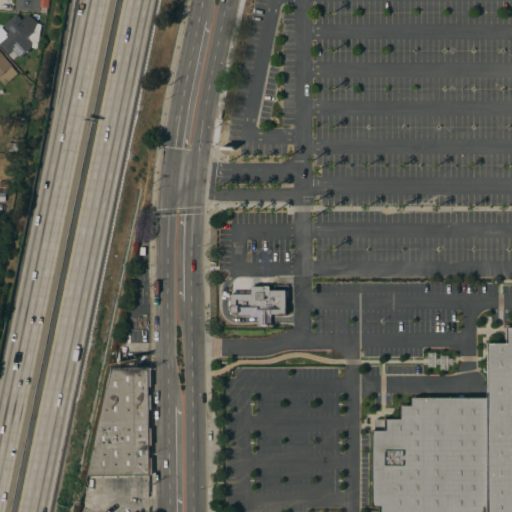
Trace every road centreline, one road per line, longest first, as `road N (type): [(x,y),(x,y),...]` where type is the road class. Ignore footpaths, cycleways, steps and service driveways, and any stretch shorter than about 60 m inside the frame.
road 1 (motorway): [(35,511),(139,0)]
road 2 (motorway): [(97,0),(0,503)]
road 3 (primary): [(170,179),(168,406)]
road 4 (primary): [(192,511),(191,300)]
road 5 (residential): [(511,266),(305,269)]
road 6 (primary): [(196,180),(226,0)]
road 7 (primary): [(197,20),(170,179)]
road 8 (primary): [(191,300),(196,180)]
